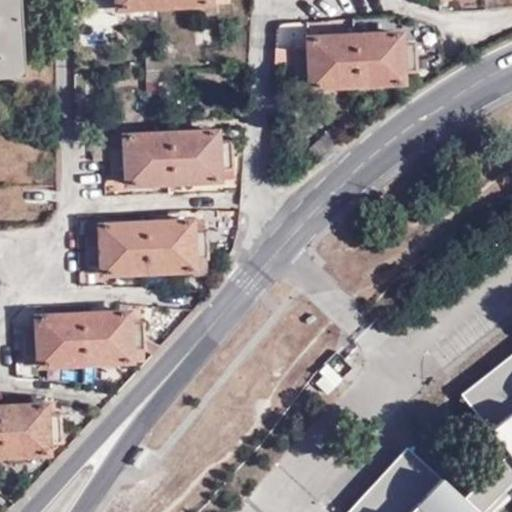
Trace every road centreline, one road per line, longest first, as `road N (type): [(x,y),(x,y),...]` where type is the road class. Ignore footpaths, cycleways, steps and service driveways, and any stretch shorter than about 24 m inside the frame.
road 1 (secondary): [(511,64),(378,151),(144,402)]
road 2 (unknown): [(25,284),(86,282),(210,328)]
road 3 (unknown): [(402,357),(276,490)]
road 4 (unknown): [(300,228),(402,357)]
road 5 (secondary): [(144,402),(35,511)]
road 6 (unknown): [(402,357),(511,282)]
road 7 (secondary): [(79,511),(144,402)]
